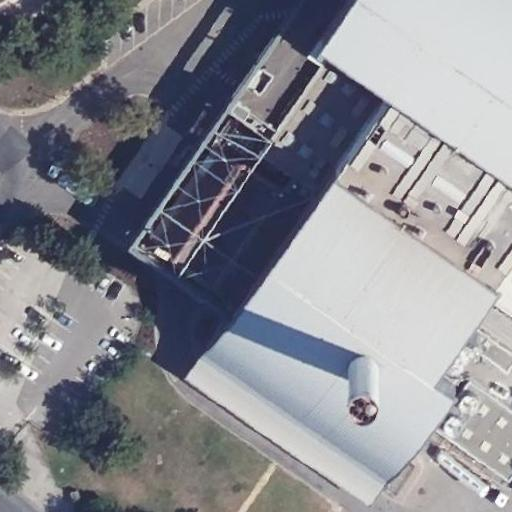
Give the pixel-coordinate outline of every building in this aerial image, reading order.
[(457,312),(477,284),(511,234),(511,0),(311,0),(228,120),(313,180),(212,323),(297,383),(359,295),(402,327),(341,413),(394,451),(449,374),(426,357),(447,327),(457,312)] [(204,145),(209,137),(172,111),(114,195),(151,221),(206,146),(204,145)] [(250,166),(219,144),(160,229),(190,250),(250,166)] [(289,192),(259,172),(200,257),(230,278),(289,192)] [(511,234),(477,284),(511,309),(511,234)] [(511,351),(457,312),(447,327),(505,367),(511,356),(511,351)] [(361,328),(354,328),(348,330),(343,338),(343,348),(348,356),(358,358),(366,355),(370,350),(372,341),(369,334),(366,331),(361,328)] [(511,408),(467,376),(433,424),(507,477),(511,469),(511,408)]
